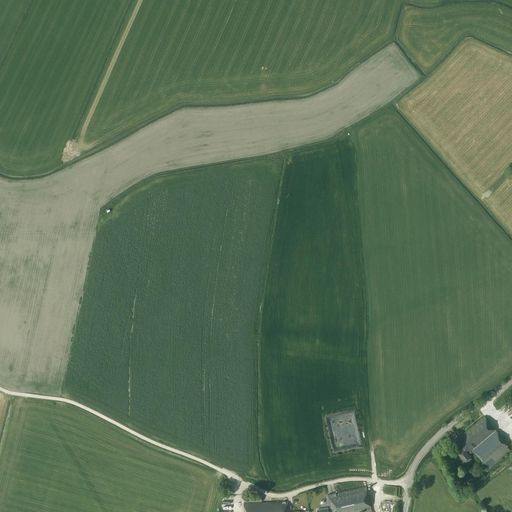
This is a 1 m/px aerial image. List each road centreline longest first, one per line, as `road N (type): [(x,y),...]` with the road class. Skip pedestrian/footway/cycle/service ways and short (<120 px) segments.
road 1 (unclassified): [(408,483),(345,479),(271,494),(78,404),(0,388)]
road 2 (unclassified): [(408,483),(428,444),(511,380)]
